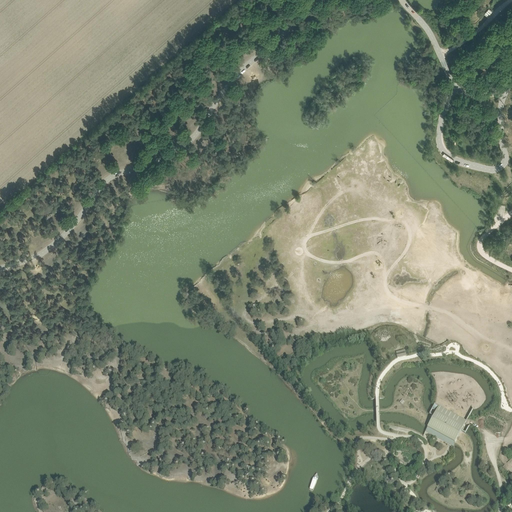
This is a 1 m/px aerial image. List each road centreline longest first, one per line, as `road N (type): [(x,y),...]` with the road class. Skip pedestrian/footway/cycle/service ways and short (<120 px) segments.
road 1 (track): [(386,275),(376,253),(329,261),(308,254),(305,238),(360,220),(397,221),(409,243),(392,268)]
road 2 (track): [(392,268),(386,289),(511,349)]
